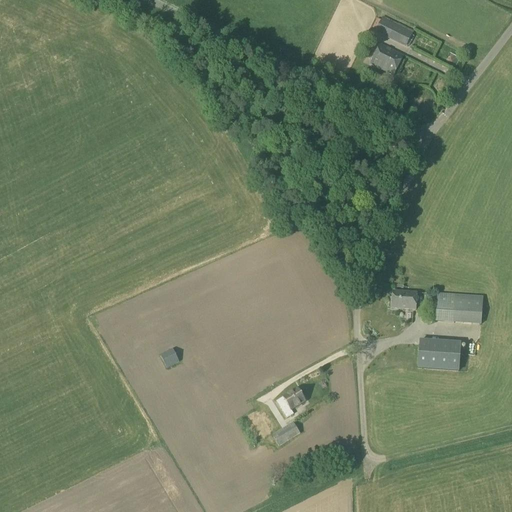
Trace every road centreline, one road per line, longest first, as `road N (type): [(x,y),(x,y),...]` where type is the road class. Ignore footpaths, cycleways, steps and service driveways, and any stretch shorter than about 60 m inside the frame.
road 1 (unclassified): [(419,450),(365,462),(355,335),(360,286),(426,138)]
road 2 (track): [(165,9),(357,298)]
road 3 (unclassified): [(426,138),(147,0)]
road 4 (unclassified): [(426,138),(511,27)]
